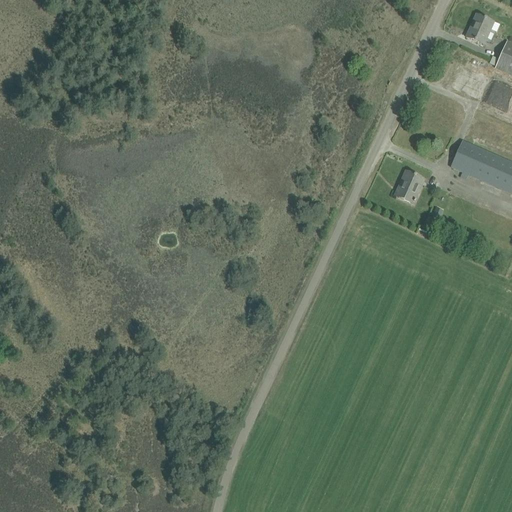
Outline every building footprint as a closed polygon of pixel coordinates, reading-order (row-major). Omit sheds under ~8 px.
[(484,46),(491,30),(494,23),(477,15),(466,38),(484,46)] [(511,44),(507,43),(500,60),(496,68),(496,69),(511,76),(511,44)] [(511,195),(511,163),(463,142),(452,169),(511,195)] [(395,197),(414,205),(424,181),(406,173),(395,197)] [(434,212),(432,218),(440,221),(442,215),(434,212)] [(243,490),(237,511),(251,511),(261,478),(255,477),(253,484),(249,483),(247,491),(243,490)]
